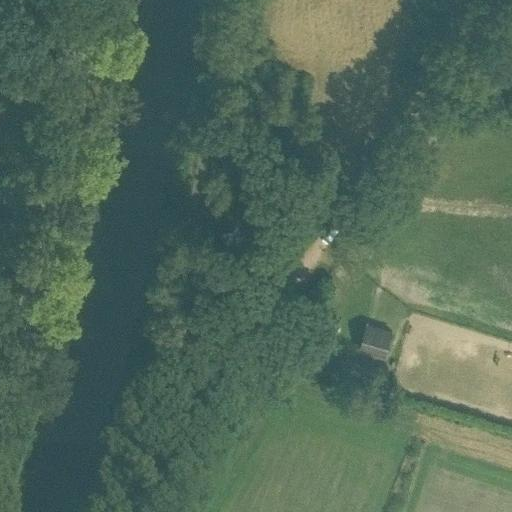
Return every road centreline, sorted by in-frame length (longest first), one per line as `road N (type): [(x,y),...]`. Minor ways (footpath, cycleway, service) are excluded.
road 1 (track): [(489,0),(207,402)]
road 2 (secondary): [(0,413),(48,254),(90,0)]
